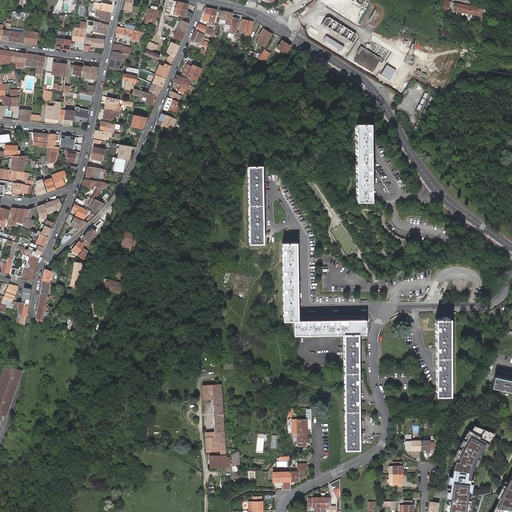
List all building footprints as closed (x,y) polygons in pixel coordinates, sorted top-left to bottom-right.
[(126,0),(125,9),(127,10),(127,11),(132,12),(132,11),(135,12),(136,6),(134,6),(134,0),(126,0)] [(451,1),(447,0),(442,0),(441,7),(450,9),(451,6),(450,6),(451,1)] [(188,12),(190,4),(178,1),(175,14),(187,17),(188,12)] [(112,12),(113,4),(102,2),(102,4),(95,2),(94,6),(94,8),(99,9),(112,12)] [(485,8),(456,2),(455,5),(458,6),(457,11),(464,12),(469,13),(469,15),(472,16),(472,14),(481,16),(480,20),(484,21),(485,16),(483,16),(485,8)] [(148,15),(146,22),(155,24),(158,11),(158,10),(159,6),(153,5),(151,6),(151,9),(149,8),(148,12),(148,15)] [(213,9),(206,7),(204,20),(210,22),(213,9)] [(99,18),(99,19),(110,21),(112,12),(99,9),(98,11),(97,16),(100,16),(99,18)] [(215,25),(218,10),(213,9),(210,22),(210,24),(215,25)] [(234,13),(222,10),(220,18),(226,20),(225,24),(231,25),(233,17),(234,13)] [(456,16),(462,17),(463,15),(469,16),(468,20),(471,21),(472,16),(469,15),(469,13),(464,12),(457,11),(456,16)] [(34,13),(27,12),(25,26),(28,26),(30,14),(34,15),(34,13)] [(241,18),(233,17),(231,25),(230,29),(229,32),(230,32),(229,36),(239,38),(240,33),(238,32),(241,18)] [(356,34),(329,18),(325,18),(321,25),(351,42),(356,34)] [(243,19),(240,33),(243,33),(243,31),(249,32),(246,46),(249,46),(254,21),(243,19)] [(101,22),(88,20),(87,29),(86,33),(86,37),(93,37),(93,34),(90,33),(91,28),(96,30),(96,32),(99,32),(107,34),(109,25),(101,23),(101,22)] [(183,41),(190,23),(182,20),(174,37),(183,41)] [(7,30),(3,29),(2,40),(9,41),(11,30),(12,23),(8,22),(7,30)] [(197,29),(206,33),(208,28),(199,24),(197,29)] [(125,28),(119,26),(118,31),(130,34),(129,35),(132,36),(131,39),(137,40),(138,36),(142,37),(143,32),(140,31),(137,30),(134,30),(125,28)] [(312,26),(309,30),(318,35),(321,32),(312,26)] [(84,42),(86,29),(81,28),(78,28),(74,27),(74,31),(75,31),(74,40),(84,42)] [(260,42),(266,46),(270,41),(268,40),(273,34),(264,28),(260,35),(261,36),(263,37),(260,42)] [(11,30),(9,41),(22,42),(23,32),(11,30)] [(24,43),(37,45),(39,33),(31,31),(26,31),(24,43)] [(211,48),(211,46),(213,40),(205,37),(206,35),(196,31),(191,44),(197,47),(199,43),(211,48)] [(58,34),(56,47),(68,49),(69,45),(69,42),(70,37),(65,36),(65,35),(58,34)] [(327,35),(324,39),(342,51),(345,47),(327,35)] [(93,37),(86,37),(85,42),(92,43),(91,46),(104,48),(106,39),(93,37)] [(283,40),(277,48),(286,54),(291,46),(283,40)] [(158,44),(149,41),(147,48),(153,50),(154,49),(156,50),(158,44)] [(172,66),(181,46),(172,42),(168,53),(171,54),(170,58),(172,59),(170,65),(172,66)] [(382,58),(362,45),(358,51),(360,52),(355,60),(374,72),(376,70),(375,70),(382,58)] [(113,46),(112,51),(127,54),(128,54),(129,54),(131,48),(123,46),(122,48),(113,46)] [(13,65),(15,52),(0,49),(0,63),(1,64),(1,60),(9,61),(9,65),(13,65)] [(147,50),(145,54),(159,60),(161,55),(147,50)] [(265,50),(260,57),(264,60),(269,53),(265,50)] [(109,66),(109,69),(120,71),(121,66),(121,63),(125,64),(127,54),(112,51),(110,59),(109,66)] [(15,52),(13,65),(25,67),(26,63),(27,53),(15,52)] [(39,55),(27,53),(25,67),(33,68),(33,66),(38,67),(39,55)] [(37,74),(36,78),(41,78),(42,71),(45,56),(39,55),(38,67),(37,74)] [(193,80),(200,82),(200,80),(198,79),(204,65),(203,64),(201,68),(194,65),(194,63),(189,61),(189,63),(194,65),(193,67),(189,76),(189,78),(193,80)] [(54,63),(52,74),(67,76),(68,64),(54,63)] [(167,78),(172,66),(170,65),(166,63),(165,67),(160,65),(159,69),(161,70),(158,75),(167,78)] [(81,75),(83,66),(71,64),(70,70),(73,71),(73,73),(81,75)] [(93,66),(84,64),(81,75),(90,77),(93,66)] [(183,75),(189,78),(189,76),(193,67),(188,64),(183,75)] [(305,64),(301,73),(307,76),(311,67),(305,64)] [(396,70),(387,65),(380,75),(389,80),(396,70)] [(97,79),(100,67),(93,66),(90,77),(97,79)] [(133,83),(137,84),(139,77),(140,74),(129,72),(128,74),(125,73),(123,79),(128,80),(126,89),(131,90),(133,83)] [(153,84),(163,88),(167,79),(157,75),(153,84)] [(190,85),(192,81),(178,75),(174,83),(182,86),(182,87),(187,89),(196,93),(198,88),(190,85)] [(163,88),(153,84),(149,92),(150,93),(159,97),(163,88)] [(135,92),(134,94),(148,98),(147,104),(154,106),(156,100),(158,100),(159,97),(150,93),(136,89),(135,92)] [(168,97),(176,100),(179,94),(173,92),(172,95),(170,94),(168,97)] [(21,96),(0,96),(0,99),(3,99),(2,106),(3,106),(10,106),(15,106),(20,106),(21,96)] [(109,97),(106,109),(116,111),(121,112),(122,107),(119,106),(117,106),(118,103),(119,104),(120,99),(109,97)] [(176,113),(181,102),(179,101),(176,100),(168,97),(165,106),(168,107),(167,110),(176,113)] [(55,106),(48,105),(47,118),(57,119),(57,118),(59,118),(60,110),(61,103),(55,102),(55,106)] [(32,107),(20,106),(19,112),(17,120),(30,122),(32,107)] [(80,108),(75,107),(75,111),(74,121),(88,123),(90,111),(80,110),(80,108)] [(116,111),(106,109),(104,118),(114,121),(116,111)] [(64,120),(74,121),(75,111),(61,110),(60,118),(64,119),(64,120)] [(178,120),(162,113),(158,123),(173,129),(178,120)] [(147,118),(135,115),(133,122),(135,122),(134,127),(143,129),(145,121),(146,122),(147,118)] [(112,123),(103,121),(101,130),(103,130),(103,131),(113,133),(114,128),(119,129),(120,124),(115,124),(112,123)] [(373,198),(372,140),(371,122),(357,122),(358,140),(359,177),(359,191),(359,199),(373,198)] [(97,130),(95,137),(104,139),(105,134),(111,135),(112,132),(103,131),(97,130)] [(48,133),(33,132),(33,140),(33,144),(43,145),(43,146),(46,147),(47,140),(48,133)] [(0,134),(0,142),(11,141),(9,134),(0,134)] [(62,138),(61,148),(75,150),(76,139),(71,139),(71,136),(65,136),(65,138),(62,138)] [(132,146),(121,144),(120,147),(118,157),(127,159),(130,160),(132,146)] [(2,150),(0,150),(0,156),(3,156),(3,154),(11,153),(11,146),(2,146),(2,150)] [(110,150),(95,147),(93,158),(103,161),(104,157),(108,158),(110,150)] [(49,149),(47,161),(54,162),(55,152),(58,152),(58,150),(49,149)] [(76,162),(77,152),(66,150),(66,156),(69,156),(68,161),(76,162)] [(22,171),(23,155),(10,156),(9,170),(22,171)] [(127,159),(116,158),(114,171),(125,173),(127,159)] [(99,181),(102,169),(89,166),(86,179),(99,181)] [(263,244),(261,166),(247,166),(249,244),(263,244)] [(26,178),(26,172),(22,171),(9,170),(0,168),(0,177),(11,179),(11,177),(16,178),(16,176),(26,178)] [(106,169),(102,169),(99,181),(106,182),(107,183),(107,179),(104,178),(106,169)] [(53,175),(57,187),(65,184),(63,180),(68,179),(65,171),(61,172),(53,175)] [(48,191),(56,189),(52,177),(44,179),(48,191)] [(44,183),(43,178),(36,180),(36,186),(35,186),(38,195),(47,192),(44,183)] [(31,185),(33,185),(33,183),(26,183),(13,181),(13,195),(19,196),(20,192),(22,192),(31,193),(31,185)] [(105,185),(85,181),(84,184),(97,190),(93,198),(96,200),(98,200),(105,185)] [(4,185),(0,184),(0,194),(3,195),(4,190),(8,190),(9,183),(5,182),(4,185)] [(61,199),(44,204),(47,212),(57,209),(57,207),(61,205),(61,199)] [(104,203),(98,200),(96,200),(93,206),(92,208),(99,211),(100,212),(101,210),(104,203)] [(76,203),(74,207),(80,210),(77,215),(86,219),(90,210),(80,205),(76,203)] [(44,204),(37,206),(41,218),(47,218),(47,212),(44,204)] [(0,207),(0,219),(1,219),(2,220),(7,221),(9,210),(0,207)] [(16,221),(19,209),(12,208),(7,224),(14,226),(14,225),(15,224),(16,221)] [(28,210),(23,227),(31,229),(32,224),(34,220),(30,219),(34,208),(28,210)] [(23,229),(23,227),(28,210),(19,209),(16,221),(22,223),(21,229),(23,229)] [(71,214),(67,223),(81,229),(83,225),(85,226),(89,222),(86,221),(85,220),(84,221),(76,218),(77,217),(71,214)] [(45,225),(53,228),(55,223),(47,220),(45,225)] [(50,235),(53,228),(45,225),(42,232),(50,235)] [(88,244),(91,246),(94,241),(93,240),(96,236),(95,235),(97,232),(92,228),(90,232),(89,231),(84,238),(90,242),(88,244)] [(120,244),(131,248),(137,234),(124,228),(121,234),(123,235),(120,244)] [(49,237),(50,235),(42,232),(39,230),(38,232),(38,233),(39,233),(41,234),(37,243),(45,247),(49,237)] [(131,250),(131,248),(120,244),(123,235),(121,234),(117,245),(131,250)] [(63,244),(66,243),(73,237),(71,235),(69,237),(67,236),(64,241),(63,244)] [(0,240),(10,243),(11,243),(15,244),(11,257),(11,259),(8,268),(7,268),(8,264),(1,262),(0,262),(0,272),(10,274),(12,268),(14,262),(14,260),(17,249),(19,243),(0,238),(0,240)] [(296,240),(280,240),(282,319),(292,319),(292,335),(343,334),(345,451),(360,450),(358,333),(365,333),(365,318),(342,318),(298,319),(297,310),(297,297),(297,285),(297,274),(296,260),(296,240)] [(82,256),(80,257),(85,260),(87,255),(90,248),(88,247),(87,246),(81,242),(74,251),(82,256)] [(32,243),(28,253),(32,255),(36,245),(32,243)] [(40,258),(44,248),(39,246),(35,256),(40,258)] [(34,280),(40,258),(35,256),(34,256),(34,258),(31,268),(25,266),(23,277),(34,280)] [(84,263),(76,261),(72,285),(78,286),(80,275),(84,263)] [(51,282),(53,271),(47,269),(46,270),(44,281),(51,282)] [(102,284),(100,288),(102,288),(102,286),(120,291),(122,282),(106,278),(106,280),(104,280),(103,284),(102,284)] [(41,296),(49,297),(51,282),(44,281),(41,296)] [(4,296),(3,299),(13,301),(18,289),(9,286),(8,286),(4,296)] [(22,303),(29,304),(32,289),(25,288),(22,303)] [(47,308),(49,297),(41,296),(39,306),(47,308)] [(3,299),(0,306),(1,307),(1,311),(5,312),(6,308),(11,309),(12,306),(13,301),(3,299)] [(18,323),(25,326),(29,304),(22,303),(18,302),(17,307),(18,307),(17,313),(20,314),(19,320),(18,320),(18,323)] [(37,319),(44,321),(45,321),(47,308),(39,306),(37,319)] [(437,350),(437,388),(438,397),(452,397),(450,318),(436,318),(437,350)] [(211,351),(206,353),(206,364),(223,364),(223,356),(218,356),(218,351),(211,351)] [(0,428),(5,413),(9,414),(23,371),(7,366),(0,384),(0,428)] [(511,374),(497,371),(493,389),(511,392),(511,374)] [(223,384),(204,385),(204,400),(214,400),(215,431),(206,432),(207,452),(225,451),(223,384)] [(292,421),(292,434),(298,434),(307,434),(306,425),(305,425),(305,420),(297,420),(292,421)] [(494,432),(472,424),(469,430),(467,430),(455,451),(451,460),(454,461),(451,469),(450,476),(448,476),(447,485),(449,486),(448,492),(446,492),(444,501),(447,501),(446,503),(444,503),(442,511),(511,511),(511,470),(509,478),(506,477),(498,493),(469,500),(469,497),(467,497),(467,493),(470,494),(472,480),(470,480),(470,473),(474,464),(477,465),(482,455),(479,453),(483,447),(485,448),(494,432)] [(307,443),(307,434),(298,434),(298,448),(306,447),(306,443),(307,443)] [(421,442),(421,450),(434,450),(434,443),(429,443),(429,441),(421,442)] [(412,450),(421,450),(421,442),(412,442),(408,443),(408,445),(408,450),(412,450)] [(210,455),(210,468),(228,467),(228,472),(233,472),(233,467),(237,467),(239,466),(239,452),(235,452),(235,453),(232,453),(232,463),(230,463),(230,457),(227,457),(226,455),(210,455)] [(393,474),(403,474),(403,465),(402,465),(402,460),(393,460),(393,464),(389,464),(389,474),(393,474)] [(290,473),(290,481),(299,481),(299,479),(303,479),(305,478),(305,471),(307,471),(307,466),(298,466),(298,472),(290,473)] [(275,482),(290,481),(290,473),(274,473),(275,482)] [(403,483),(403,474),(393,474),(389,474),(389,484),(393,484),(394,489),(402,488),(402,483),(403,483)] [(340,489),(339,480),(329,485),(333,492),(340,489)] [(252,511),(262,511),(261,502),(261,498),(253,498),(253,502),(252,503),(252,511)] [(320,511),(320,508),(320,498),(308,499),(308,508),(315,508),(314,511),(320,511)] [(328,498),(320,498),(320,508),(326,507),(329,507),(329,505),(328,499),(328,498)] [(412,511),(412,504),(411,504),(411,500),(403,500),(403,503),(399,503),(398,511),(412,511)] [(436,511),(438,503),(429,502),(428,511),(436,511)]
